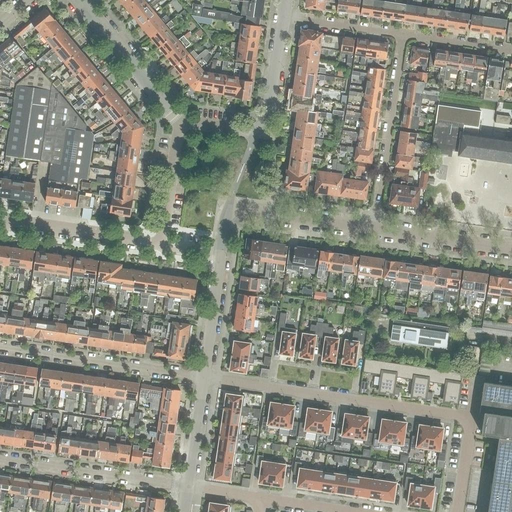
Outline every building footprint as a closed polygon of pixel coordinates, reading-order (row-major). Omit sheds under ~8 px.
[(133,16),(133,17),(153,0),(145,0),(144,0),(134,0),(125,8),(131,14),(132,14),(134,16),(133,16)] [(160,0),(153,0),(133,17),(134,18),(135,17),(136,19),(135,20),(141,26),(156,14),(152,8),(157,4),(161,1),(160,0)] [(174,0),(170,4),(177,13),(183,9),(175,0),(174,0)] [(204,0),(204,7),(211,8),(213,0),(209,0),(204,0)] [(230,0),(230,5),(242,6),(240,15),(247,16),(256,17),(260,18),(261,18),(261,16),(262,15),(263,8),(262,8),(263,6),(264,6),(264,5),(263,5),(263,4),(240,0),(230,0)] [(324,9),(325,4),(325,2),(330,3),(330,2),(338,4),(338,0),(307,0),(306,7),(308,7),(309,8),(321,10),(322,9),(324,9)] [(338,0),(338,4),(337,6),(337,11),(338,11),(339,13),(342,13),(343,12),(348,13),(349,0),(338,0)] [(359,14),(359,9),(360,0),(349,0),(348,13),(352,13),(353,14),(356,15),(357,14),(359,14)] [(362,0),(361,10),(361,15),(362,15),(363,16),(366,16),(367,16),(371,16),(373,0),(362,0)] [(373,0),(371,16),(376,17),(376,18),(380,18),(381,18),(382,18),(384,2),(384,1),(378,1),(378,0),(373,0)] [(384,2),(382,18),(383,18),(384,19),(388,20),(389,19),(393,19),(395,0),(390,0),(390,2),(384,2)] [(395,0),(393,19),(397,20),(398,21),(401,22),(402,21),(403,21),(406,5),(400,4),(400,0),(395,0)] [(403,21),(405,21),(406,22),(409,23),(410,22),(414,22),(417,0),(412,0),(412,5),(406,5),(403,21)] [(417,0),(414,22),(418,23),(419,24),(422,25),(423,24),(425,24),(427,8),(420,7),(421,0),(417,0)] [(439,0),(439,1),(435,26),(439,26),(440,27),(443,28),(444,27),(446,27),(448,11),(442,10),(443,0),(439,0)] [(470,26),(469,31),(471,31),(472,32),(475,33),(476,32),(481,32),(484,16),(483,16),(484,10),(486,2),(486,0),(481,0),(480,9),(479,16),(474,15),(472,15),(471,20),(470,26)] [(427,8),(425,24),(426,24),(427,25),(430,26),(431,25),(435,26),(439,1),(434,1),(433,9),(427,8)] [(191,16),(202,17),(203,9),(204,6),(193,4),(191,15),(191,16)] [(448,11),(446,27),(447,27),(448,29),(451,29),(452,28),(456,29),(460,4),(455,4),(454,12),(448,11)] [(460,4),(456,29),(460,29),(461,30),(464,31),(466,30),(467,30),(468,25),(469,26),(470,26),(471,20),(470,20),(469,20),(470,14),(463,13),(464,5),(460,4)] [(484,16),(481,32),(483,33),(484,34),(486,34),(487,33),(493,34),(496,9),(497,7),(493,7),(491,17),(484,16)] [(22,28),(25,32),(27,34),(31,30),(35,27),(39,32),(40,33),(54,21),(55,20),(50,13),(50,14),(46,9),(41,13),(40,12),(34,17),(35,18),(27,24),(22,28)] [(259,26),(260,18),(256,17),(247,16),(247,18),(235,16),(230,13),(203,9),(202,17),(212,19),(234,23),(256,26),(259,26)] [(496,9),(493,34),(498,35),(497,36),(503,37),(503,36),(504,36),(505,31),(507,20),(506,20),(504,19),(499,19),(500,9),(496,9)] [(154,32),(173,16),(170,12),(166,15),(165,15),(161,19),(156,14),(141,26),(147,33),(148,33),(149,34),(148,35),(149,36),(151,35),(154,32)] [(174,18),(156,33),(152,36),(150,38),(151,39),(152,38),(154,40),(153,40),(159,47),(174,35),(169,29),(174,25),(177,22),(174,18)] [(36,35),(39,39),(42,37),(47,43),(62,31),(61,30),(62,29),(58,24),(57,25),(54,21),(40,33),(39,32),(36,35)] [(261,27),(259,27),(259,26),(256,26),(234,23),(233,28),(240,29),(239,36),(259,39),(260,30),(259,30),(259,28),(260,28),(261,27)] [(29,37),(27,34),(25,32),(22,28),(18,32),(24,41),(29,37)] [(47,58),(70,40),(67,37),(68,36),(63,30),(62,31),(47,43),(52,49),(45,55),(47,58)] [(308,32),(302,31),(301,39),(300,38),(300,41),(300,44),(299,44),(299,45),(300,45),(299,45),(299,46),(300,47),(300,45),(301,45),(329,50),(329,49),(332,50),(340,51),(342,42),(343,38),(316,33),(316,32),(308,31),(308,32)] [(20,45),(24,41),(18,32),(13,36),(16,40),(20,45)] [(174,35),(159,47),(164,54),(165,54),(166,55),(166,56),(166,57),(187,40),(184,36),(183,36),(178,40),(174,35)] [(259,39),(239,36),(238,43),(231,42),(230,48),(257,51),(257,50),(256,50),(256,48),(257,48),(259,39)] [(2,44),(16,59),(15,60),(22,69),(26,73),(30,70),(19,57),(23,53),(24,53),(14,41),(11,37),(4,42),(5,43),(3,44),(2,44)] [(354,44),(355,39),(350,38),(349,37),(345,37),(344,38),(343,37),(343,38),(342,42),(340,51),(340,54),(347,55),(346,63),(346,67),(351,68),(351,64),(354,44)] [(357,40),(354,56),(361,57),(360,64),(364,64),(365,57),(368,41),(364,41),(363,39),(360,39),(359,40),(357,40)] [(63,62),(74,53),(78,50),(77,50),(78,49),(74,43),(73,44),(70,40),(47,58),(51,62),(54,60),(57,64),(58,65),(60,65),(63,62)] [(187,40),(166,57),(167,58),(168,57),(169,59),(168,59),(174,66),(189,54),(185,48),(190,44),(187,40)] [(370,67),(374,68),(378,43),(374,42),(373,41),(370,41),(369,41),(368,41),(365,57),(371,58),(371,63),(370,67)] [(381,59),(386,60),(386,59),(387,59),(388,56),(387,55),(388,44),(387,44),(386,43),(383,42),(382,43),(378,43),(374,68),(384,70),(385,65),(378,64),(379,59),(381,59)] [(0,57),(6,64),(12,72),(12,73),(16,70),(11,63),(15,60),(16,59),(2,44),(0,45),(0,57)] [(298,57),(319,60),(320,53),(328,55),(329,50),(301,45),(300,50),(299,49),(298,57)] [(253,64),(255,64),(256,55),(255,54),(256,52),(257,52),(257,51),(230,48),(230,53),(236,53),(235,61),(253,64)] [(410,73),(409,80),(414,81),(424,82),(426,83),(427,73),(425,73),(428,55),(429,52),(429,50),(413,48),(411,65),(422,66),(421,72),(418,72),(418,74),(410,73)] [(199,54),(197,55),(194,50),(189,54),(174,66),(180,73),(181,73),(182,74),(181,75),(182,76),(208,54),(205,50),(199,55),(199,54)] [(430,57),(429,67),(433,67),(433,66),(440,67),(439,75),(438,75),(437,84),(443,85),(444,80),(444,76),(448,52),(448,53),(443,52),(444,51),(437,50),(436,51),(435,53),(431,52),(430,57)] [(70,69),(62,76),(65,80),(88,61),(88,60),(87,61),(84,58),(85,57),(81,52),(80,52),(79,52),(75,55),(64,63),(70,69)] [(444,76),(444,80),(449,80),(450,74),(457,75),(457,70),(458,70),(459,70),(462,55),(461,55),(460,55),(460,53),(453,52),(453,54),(448,53),(448,52),(444,76)] [(44,54),(36,62),(39,65),(47,58),(45,55),(44,54)] [(208,54),(182,76),(183,77),(184,76),(185,78),(184,78),(190,85),(202,75),(204,71),(201,67),(205,63),(210,57),(208,54)] [(462,55),(459,70),(460,71),(467,72),(466,79),(466,82),(471,83),(475,56),(475,57),(470,56),(470,55),(463,54),(463,55),(462,55)] [(475,56),(471,83),(475,84),(476,84),(476,81),(477,81),(478,73),(485,74),(487,64),(488,59),(487,59),(487,57),(480,56),(480,58),(475,57),(475,56)] [(302,70),(325,74),(326,69),(318,68),(319,60),(298,57),(297,64),(298,65),(297,69),(296,69),(297,69),(302,70)] [(499,60),(489,59),(484,94),(483,100),(497,102),(503,60),(502,60),(502,61),(500,60),(499,59),(499,60)] [(210,92),(211,93),(214,73),(214,71),(217,60),(214,60),(213,61),(210,72),(204,71),(202,75),(190,85),(194,90),(208,92),(208,91),(210,91),(210,92)] [(88,61),(65,80),(68,83),(76,77),(81,83),(95,71),(96,70),(91,64),(90,65),(88,62),(89,61),(88,61)] [(227,68),(228,62),(223,61),(222,67),(221,74),(214,73),(211,93),(220,94),(220,93),(224,94),(227,75),(228,68),(227,68)] [(240,64),(236,63),(235,69),(234,69),(233,76),(227,75),(224,94),(225,94),(226,95),(230,95),(231,95),(236,95),(239,79),(240,70),(240,64)] [(255,66),(250,65),(245,64),(244,72),(248,73),(247,81),(239,79),(236,95),(235,98),(246,100),(249,100),(249,99),(251,99),(255,66)] [(13,104),(6,156),(51,162),(45,203),(49,203),(49,204),(61,206),(72,207),(76,207),(79,185),(80,179),(87,180),(87,177),(88,177),(94,138),(94,136),(91,132),(86,131),(87,126),(68,104),(58,92),(55,88),(46,79),(36,67),(16,85),(13,104)] [(374,68),(370,67),(368,67),(367,73),(360,72),(359,76),(383,80),(384,76),(385,75),(385,73),(384,71),(385,70),(384,70),(374,68)] [(0,79),(10,81),(10,80),(4,76),(1,76),(2,69),(0,69),(0,79)] [(22,69),(15,75),(18,80),(26,73),(22,69)] [(53,73),(50,70),(44,75),(47,78),(53,73)] [(295,76),(294,84),(315,87),(316,80),(324,81),(325,76),(317,74),(317,73),(297,70),(297,71),(297,72),(296,76),(295,76)] [(85,89),(78,95),(81,99),(104,80),(104,79),(103,80),(100,77),(101,76),(97,71),(96,72),(95,71),(81,83),(85,89)] [(12,73),(9,75),(13,78),(17,81),(18,80),(15,75),(12,73)] [(366,81),(365,88),(382,90),(382,89),(383,88),(383,85),(383,84),(383,80),(359,76),(358,80),(366,81)] [(104,80),(81,99),(82,99),(84,103),(92,96),(97,103),(111,90),(112,89),(107,83),(106,84),(104,81),(105,80),(104,80)] [(407,83),(407,86),(408,87),(407,92),(437,96),(438,91),(431,90),(430,92),(423,91),(424,82),(414,81),(409,80),(408,82),(407,83)] [(315,87),(294,84),(293,91),(294,91),(293,95),(321,99),(322,95),(314,94),(315,87)] [(364,94),(357,92),(356,97),(380,100),(381,96),(382,95),(382,93),(381,92),(382,90),(365,88),(364,94)] [(101,108),(94,114),(94,115),(97,118),(120,99),(119,100),(116,96),(117,95),(113,90),(112,91),(111,90),(97,103),(98,104),(101,108)] [(68,101),(73,96),(70,92),(65,97),(68,101)] [(405,98),(404,101),(405,102),(405,104),(421,106),(422,98),(430,99),(429,101),(436,102),(437,96),(407,92),(406,97),(405,98)] [(291,97),(289,108),(295,109),(296,109),(311,111),(312,104),(316,104),(320,105),(320,104),(321,99),(293,95),(293,96),(292,96),(292,95),(292,96),(292,97),(291,97)] [(380,108),(380,105),(379,104),(380,100),(356,97),(348,95),(348,100),(363,102),(362,108),(379,110),(379,109),(380,108)] [(82,99),(73,106),(76,110),(84,103),(82,99)] [(123,113),(127,110),(127,109),(128,108),(125,104),(123,103),(122,104),(120,100),(121,99),(120,99),(97,118),(100,122),(107,116),(112,122),(123,113)] [(404,106),(403,109),(404,110),(403,115),(427,119),(428,115),(419,114),(421,106),(405,104),(405,105),(404,106)] [(379,110),(362,108),(361,114),(354,112),(353,116),(377,120),(378,116),(379,115),(379,113),(378,112),(379,110)] [(297,113),(296,121),(317,124),(318,117),(326,118),(326,113),(311,111),(296,109),(295,113),(297,113)] [(129,111),(125,115),(114,123),(118,128),(111,134),(111,135),(142,127),(140,123),(138,120),(137,121),(134,117),(135,116),(130,111),(129,112),(129,111)] [(509,125),(510,116),(496,114),(495,123),(509,125)] [(345,120),(360,122),(359,128),(376,130),(376,129),(377,128),(377,125),(376,124),(377,120),(353,116),(346,115),(345,120)] [(401,121),(401,124),(402,125),(402,127),(407,128),(417,129),(418,121),(427,122),(427,119),(403,115),(403,120),(401,121)] [(511,139),(507,139),(476,134),(477,133),(468,132),(468,133),(463,132),(464,122),(436,118),(431,153),(451,156),(452,150),(456,151),(459,151),(459,155),(511,162),(511,139)] [(296,121),(295,128),(296,128),(295,133),(295,134),(315,137),(315,136),(323,137),(324,132),(320,132),(321,124),(317,124),(296,121)] [(89,126),(92,130),(97,126),(93,122),(93,123),(89,126)] [(142,127),(111,135),(112,137),(121,138),(120,145),(139,148),(139,147),(140,147),(142,140),(140,140),(141,135),(142,135),(143,132),(142,127)] [(342,135),(345,136),(350,137),(374,140),(375,137),(376,136),(376,133),(375,132),(376,130),(359,128),(358,133),(348,131),(343,130),(342,135)] [(398,142),(423,146),(424,142),(416,141),(417,133),(406,132),(401,131),(401,133),(399,133),(399,137),(400,138),(399,142),(398,142)] [(293,140),(292,147),(313,151),(314,143),(322,144),(322,139),(314,138),(315,137),(295,134),(295,135),(294,136),(294,140),(293,140)] [(350,137),(350,140),(357,141),(356,148),(368,150),(372,150),(373,149),(374,148),(374,145),(373,144),(374,140),(350,137)] [(397,147),(397,152),(398,152),(398,154),(402,155),(414,156),(415,149),(422,150),(423,146),(398,142),(398,143),(399,143),(399,148),(397,147)] [(110,151),(109,155),(109,156),(138,160),(139,160),(137,160),(138,155),(139,156),(140,149),(139,148),(120,145),(119,152),(110,151)] [(347,146),(347,151),(355,153),(354,160),(366,162),(371,162),(371,161),(372,160),(373,156),(372,155),(372,150),(368,150),(356,148),(347,146)] [(292,147),(291,155),(292,155),(291,159),(291,160),(311,163),(322,165),(325,161),(325,160),(312,158),(313,151),(292,147)] [(396,165),(396,166),(412,168),(413,161),(422,163),(422,157),(414,156),(402,155),(398,154),(397,159),(396,160),(395,163),(396,164),(396,165)] [(116,170),(130,172),(135,173),(135,172),(137,172),(138,165),(136,165),(137,161),(138,161),(138,160),(109,156),(108,160),(117,162),(116,170)] [(290,159),(289,167),(290,167),(289,171),(316,176),(317,171),(310,170),(311,163),(291,160),(291,159),(290,159)] [(332,165),(328,194),(332,194),(332,195),(340,196),(340,195),(341,191),(342,179),(343,174),(344,164),(337,163),(338,159),(333,159),(332,163),(332,165)] [(315,186),(314,192),(316,192),(315,193),(323,194),(323,193),(328,194),(332,165),(332,163),(327,162),(327,164),(326,171),(317,170),(317,171),(316,176),(315,181),(315,186)] [(356,171),(353,197),(358,198),(359,199),(362,199),(363,199),(365,199),(368,183),(360,182),(361,170),(370,171),(369,170),(370,165),(371,165),(371,164),(366,163),(357,162),(356,171)] [(8,197),(11,198),(15,167),(11,166),(9,175),(8,179),(2,178),(0,193),(0,197),(8,198),(8,197)] [(15,167),(11,198),(14,198),(13,199),(21,200),(24,181),(18,180),(19,176),(18,176),(20,168),(15,167)] [(393,185),(390,203),(392,203),(393,204),(397,205),(398,204),(404,205),(406,186),(408,177),(410,170),(400,169),(395,168),(396,169),(395,174),(394,174),(394,175),(402,176),(401,185),(396,185),(395,185),(393,185)] [(33,201),(37,170),(33,170),(31,178),(30,182),(24,181),(21,200),(29,201),(30,200),(33,201)] [(341,191),(340,195),(342,196),(343,197),(346,197),(347,196),(353,197),(356,171),(351,170),(350,180),(342,179),(341,191)] [(285,179),(284,188),(298,190),(298,189),(306,190),(314,192),(315,186),(308,185),(308,179),(315,181),(316,176),(289,171),(287,171),(287,175),(286,179),(285,179)] [(421,171),(418,188),(419,188),(419,189),(425,190),(428,172),(421,171)] [(114,185),(134,188),(134,187),(133,187),(134,183),(135,183),(136,176),(135,176),(135,175),(130,174),(116,172),(115,179),(105,178),(104,183),(114,184),(114,185)] [(406,186),(404,205),(409,205),(410,207),(414,207),(415,206),(417,207),(419,189),(419,188),(418,188),(412,187),(414,178),(408,177),(406,186)] [(134,188),(114,185),(113,192),(99,190),(99,191),(94,190),(94,195),(112,197),(131,200),(131,196),(133,196),(134,188)] [(85,196),(83,208),(89,209),(91,194),(86,193),(85,196)] [(132,200),(131,200),(112,197),(111,204),(105,203),(105,204),(102,204),(101,211),(115,213),(115,214),(124,216),(124,215),(130,215),(131,215),(132,210),(131,210),(131,209),(132,202),(132,200)] [(242,274),(256,276),(259,260),(261,242),(258,242),(258,240),(256,240),(257,239),(246,238),(245,251),(244,252),(243,255),(244,256),(244,257),(245,258),(244,259),(245,259),(254,260),(252,269),(244,268),(243,267),(243,269),(242,274)] [(261,242),(259,260),(267,262),(264,277),(270,278),(275,244),(269,243),(268,242),(265,242),(264,243),(261,242)] [(284,271),(287,251),(288,246),(286,246),(285,245),(281,244),(280,245),(275,244),(270,278),(275,279),(276,270),(284,271)] [(3,246),(2,247),(0,246),(0,275),(1,271),(2,265),(8,266),(11,247),(3,246)] [(9,266),(8,272),(19,274),(22,250),(19,250),(20,249),(11,247),(8,266),(9,266)] [(296,247),(295,247),(295,248),(290,247),(289,247),(289,249),(286,269),(291,270),(292,265),(299,266),(298,274),(303,275),(307,249),(301,248),(301,247),(298,247),(296,247)] [(25,268),(32,269),(34,251),(26,249),(25,251),(22,250),(19,274),(18,282),(23,283),(25,268)] [(316,269),(318,256),(318,251),(317,250),(316,249),(313,249),(312,250),(307,249),(303,275),(307,276),(308,268),(316,269)] [(36,251),(33,271),(40,272),(39,279),(40,279),(39,284),(44,285),(48,254),(45,254),(45,252),(36,251)] [(320,252),(320,257),(316,277),(317,277),(316,282),(320,282),(321,277),(322,277),(323,270),(330,271),(331,271),(333,254),(333,253),(332,253),(331,252),(328,251),(326,252),(325,252),(324,252),(320,252)] [(51,253),(51,255),(48,254),(44,285),(47,285),(48,281),(50,281),(51,273),(56,274),(59,254),(51,253)] [(56,274),(54,287),(55,287),(59,287),(61,278),(70,279),(72,261),(73,256),(63,255),(63,256),(60,256),(60,255),(59,254),(56,274)] [(343,273),(345,255),(344,255),(343,254),(340,254),(339,254),(333,254),(331,271),(330,271),(329,278),(334,279),(335,272),(342,273),(343,273)] [(347,274),(355,275),(358,256),(356,256),(355,255),(352,255),(351,255),(349,255),(349,256),(345,255),(343,273),(342,273),(340,287),(345,288),(347,274)] [(362,257),(360,257),(357,274),(365,276),(364,285),(368,285),(372,259),(367,258),(366,257),(363,256),(362,257)] [(74,263),(71,285),(75,286),(77,276),(84,277),(87,259),(78,257),(78,259),(75,258),(74,263)] [(375,277),(381,278),(384,260),(383,260),(382,259),(379,258),(377,259),(372,259),(368,285),(373,286),(375,277)] [(87,259),(84,277),(91,278),(90,284),(95,285),(98,267),(98,262),(95,261),(95,260),(87,259)] [(384,279),(383,285),(390,286),(390,288),(391,288),(394,289),(396,280),(398,263),(395,262),(393,261),(392,260),(389,259),(388,261),(386,260),(386,265),(384,279)] [(100,267),(96,287),(100,288),(101,283),(110,284),(113,262),(103,261),(103,262),(100,262),(100,267)] [(396,280),(394,289),(407,291),(408,282),(410,270),(410,265),(407,264),(405,263),(404,262),(401,261),(400,263),(398,262),(398,263),(396,280)] [(113,262),(110,284),(116,285),(115,287),(117,287),(116,292),(120,292),(121,292),(124,270),(121,269),(122,264),(113,262)] [(410,270),(408,282),(410,282),(409,291),(413,292),(414,288),(421,289),(424,266),(422,264),(419,264),(418,265),(416,265),(416,266),(412,265),(410,265),(410,270)] [(424,266),(421,289),(421,293),(425,294),(426,291),(433,292),(437,268),(435,267),(434,266),(431,265),(430,267),(428,266),(428,267),(425,267),(425,266),(424,266)] [(433,294),(440,296),(445,296),(444,302),(449,270),(444,269),(443,268),(440,268),(438,268),(437,268),(433,292),(433,294)] [(120,292),(119,303),(123,304),(125,291),(133,292),(136,270),(127,269),(127,270),(124,270),(121,292),(120,292)] [(146,273),(146,271),(136,270),(133,292),(141,293),(140,298),(141,298),(140,306),(143,306),(148,273),(146,273)] [(457,297),(460,277),(461,272),(459,271),(459,270),(455,270),(454,271),(449,270),(444,302),(449,303),(450,296),(457,297)] [(463,272),(462,277),(459,297),(467,298),(466,305),(471,306),(471,300),(472,300),(475,274),(472,274),(472,273),(470,273),(470,272),(466,271),(465,272),(463,272)] [(148,273),(143,306),(147,307),(149,294),(157,296),(160,274),(151,272),(151,274),(148,273)] [(160,274),(157,296),(165,297),(164,301),(164,305),(168,306),(172,277),(170,276),(170,275),(160,274)] [(484,301),(487,280),(488,275),(486,275),(486,274),(482,274),(481,274),(479,274),(479,275),(475,274),(472,300),(476,301),(476,300),(484,301)] [(168,306),(168,307),(171,307),(172,303),(173,298),(181,299),(185,277),(175,276),(175,277),(172,277),(168,306)] [(247,277),(242,276),(241,281),(240,281),(239,288),(240,288),(240,289),(259,292),(260,284),(268,285),(269,280),(247,277)] [(494,277),(490,277),(485,311),(489,312),(492,298),(499,299),(498,303),(499,303),(499,298),(500,298),(502,278),(503,278),(501,277),(500,276),(497,276),(496,276),(494,276),(494,277)] [(181,299),(180,307),(195,309),(196,300),(194,300),(197,280),(193,280),(193,278),(185,277),(181,299)] [(499,298),(499,303),(503,304),(503,301),(510,302),(510,305),(511,294),(511,278),(511,279),(509,278),(508,279),(503,279),(502,278),(500,298),(499,298)] [(301,295),(311,297),(312,290),(303,288),(301,295)] [(258,297),(244,295),(239,294),(237,303),(238,303),(238,306),(259,309),(260,304),(257,303),(258,297)] [(4,333),(12,334),(12,333),(14,334),(19,303),(14,302),(13,312),(12,316),(7,315),(4,333)] [(19,303),(14,334),(17,334),(17,335),(24,336),(27,318),(21,317),(23,304),(19,303)] [(61,304),(60,309),(55,340),(58,340),(58,341),(66,342),(69,324),(63,323),(65,309),(66,305),(61,304)] [(255,320),(256,313),(258,313),(263,314),(264,309),(259,309),(238,306),(237,309),(236,309),(235,316),(236,317),(236,318),(255,320)] [(37,319),(34,338),(44,339),(47,321),(48,321),(49,313),(48,313),(49,308),(45,307),(44,312),(43,312),(42,320),(37,319)] [(47,321),(44,339),(52,340),(53,339),(55,340),(60,309),(54,308),(52,322),(48,321),(47,321)] [(418,309),(407,308),(406,315),(417,316),(418,309)] [(81,312),(76,311),(74,325),(69,324),(66,342),(74,343),(77,343),(81,312)] [(88,345),(88,341),(90,327),(84,326),(86,312),(81,312),(77,343),(79,343),(79,344),(87,346),(87,345),(88,345)] [(283,332),(280,354),(281,354),(282,355),(285,356),(286,355),(292,356),(293,351),(293,352),(293,350),(296,330),(284,328),(287,314),(280,313),(278,331),(283,332)] [(90,345),(90,346),(98,347),(98,346),(101,347),(106,315),(100,314),(98,328),(93,327),(90,345)] [(27,318),(24,336),(32,337),(32,336),(34,337),(34,338),(37,319),(38,316),(37,315),(33,315),(32,319),(27,318)] [(106,315),(101,347),(104,347),(103,348),(112,349),(114,331),(109,330),(109,326),(108,326),(108,322),(110,322),(111,316),(106,315)] [(112,349),(120,350),(120,349),(122,350),(127,318),(122,318),(120,332),(114,331),(112,349)] [(127,318),(122,350),(125,350),(125,351),(133,352),(133,351),(136,334),(130,333),(132,319),(127,318)] [(235,318),(234,326),(235,326),(234,329),(239,330),(258,333),(258,327),(259,321),(255,320),(236,318),(235,318)] [(393,319),(390,339),(446,348),(449,328),(393,319)] [(490,322),(483,321),(482,328),(481,333),(488,334),(490,322)] [(141,331),(143,322),(138,322),(136,334),(133,351),(136,352),(136,353),(144,354),(146,342),(147,336),(141,335),(142,331),(141,331)] [(191,326),(168,322),(167,329),(162,328),(162,326),(151,324),(150,331),(161,333),(187,337),(188,334),(190,334),(191,326)] [(300,353),(300,357),(305,358),(306,359),(310,359),(311,358),(312,358),(315,337),(320,338),(323,323),(317,322),(316,326),(311,325),(310,333),(304,332),(301,351),(300,351),(300,352),(300,353)] [(490,322),(488,334),(495,335),(497,323),(490,322)] [(326,338),(323,360),(324,362),(328,362),(329,361),(335,362),(335,358),(336,358),(336,356),(335,356),(338,337),(332,336),(333,328),(328,327),(329,324),(323,323),(320,338),(326,338)] [(497,323),(495,335),(502,336),(504,324),(497,323)] [(504,324),(502,336),(509,337),(511,325),(504,324)] [(352,339),(346,338),(343,357),(342,359),(343,359),(342,363),(348,364),(349,365),(352,366),(353,365),(355,365),(358,344),(363,345),(365,331),(359,330),(359,332),(353,331),(352,339)] [(187,339),(187,337),(161,333),(161,337),(166,337),(166,338),(170,339),(169,345),(188,348),(189,340),(187,339)] [(150,342),(146,342),(144,354),(145,354),(145,353),(153,354),(154,343),(150,342)] [(231,356),(232,356),(254,359),(254,360),(256,360),(257,355),(251,354),(252,345),(235,342),(234,344),(233,343),(232,349),(233,350),(232,355),(231,355),(231,356)] [(177,359),(186,360),(188,348),(169,345),(168,351),(156,350),(155,355),(173,357),(173,358),(175,359),(175,358),(177,358),(177,359)] [(482,352),(478,376),(484,377),(489,378),(493,354),(482,352)] [(231,357),(232,357),(231,363),(230,362),(229,368),(230,369),(230,370),(233,371),(233,372),(242,374),(242,372),(245,373),(247,363),(253,364),(254,360),(254,359),(232,356),(231,356),(231,357)] [(382,375),(379,392),(386,393),(386,394),(389,394),(392,394),(393,394),(394,387),(396,377),(398,364),(365,359),(363,372),(382,375)] [(0,401),(5,402),(7,386),(8,382),(14,382),(17,365),(8,364),(8,365),(6,365),(1,394),(0,400),(0,401)] [(414,380),(411,397),(418,398),(418,399),(421,399),(421,398),(424,399),(425,399),(426,392),(428,382),(430,368),(398,364),(396,377),(414,380)] [(19,392),(18,397),(12,397),(11,403),(22,404),(23,397),(23,392),(24,389),(27,368),(24,367),(24,366),(17,365),(14,382),(19,383),(18,391),(19,392)] [(35,386),(38,368),(30,367),(30,368),(27,368),(24,389),(29,389),(29,385),(35,386)] [(462,373),(430,368),(428,382),(446,385),(444,402),(450,403),(450,404),(453,404),(453,403),(457,404),(462,373)] [(50,370),(42,369),(39,386),(45,387),(44,391),(45,391),(44,400),(48,401),(53,372),(50,371),(50,370)] [(51,409),(52,401),(54,393),(55,393),(55,389),(61,389),(63,372),(56,371),(55,372),(53,372),(48,401),(47,408),(51,409)] [(72,374),(72,373),(63,372),(61,389),(66,390),(65,398),(66,399),(64,411),(69,411),(74,375),(72,374)] [(77,392),(82,393),(85,375),(77,374),(77,375),(74,375),(69,411),(73,412),(75,400),(77,392)] [(82,393),(88,393),(86,402),(88,402),(86,414),(90,414),(96,378),(93,378),(93,377),(85,375),(82,393)] [(90,414),(94,415),(96,403),(97,403),(98,395),(104,396),(106,379),(98,377),(98,378),(96,378),(90,414)] [(114,381),(114,380),(106,379),(104,396),(109,397),(108,405),(109,405),(108,410),(112,411),(114,401),(117,381),(114,381)] [(114,401),(112,411),(116,411),(117,411),(117,407),(118,407),(119,402),(119,398),(125,399),(128,383),(128,382),(120,381),(120,382),(117,381),(114,401)] [(130,399),(137,400),(139,384),(131,382),(131,383),(128,383),(125,399),(124,410),(129,411),(130,399)] [(511,511),(511,386),(484,382),(479,412),(484,413),(481,434),(499,437),(494,471),(487,511),(511,511)] [(151,387),(151,386),(141,385),(139,400),(144,401),(145,398),(149,399),(149,397),(179,402),(180,391),(164,388),(164,389),(151,387)] [(223,409),(248,412),(249,408),(243,407),(244,397),(239,396),(239,395),(230,394),(230,395),(227,395),(226,396),(225,396),(224,402),(225,402),(225,408),(223,408),(223,409)] [(23,397),(22,404),(26,405),(32,406),(34,398),(23,397)] [(144,401),(139,400),(138,407),(153,409),(177,413),(177,410),(178,410),(179,404),(178,404),(179,402),(149,397),(149,399),(145,398),(144,401)] [(283,403),(282,403),(282,405),(271,403),(269,418),(263,417),(261,430),(267,431),(268,427),(279,428),(283,403)] [(283,405),(284,403),(283,403),(279,428),(290,430),(289,435),(296,436),(298,422),(292,421),(294,407),(283,405)] [(3,439),(3,444),(10,445),(11,444),(13,445),(16,423),(19,408),(13,407),(11,422),(10,428),(5,427),(3,439)] [(178,416),(177,415),(177,413),(153,409),(152,414),(159,415),(158,421),(175,424),(176,422),(177,422),(178,416)] [(222,423),(240,425),(241,416),(248,417),(248,412),(223,409),(224,410),(223,415),(222,415),(221,421),(223,421),(222,423)] [(320,409),(319,409),(319,410),(308,409),(306,424),(300,423),(298,436),(305,437),(305,432),(316,434),(320,409)] [(320,411),(321,409),(320,409),(316,434),(328,436),(327,440),(333,440),(335,428),(329,427),(331,412),(320,411)] [(357,415),(356,414),(356,416),(345,414),(343,429),(337,428),(335,441),(341,442),(342,438),(353,440),(357,415)] [(358,416),(358,415),(357,415),(353,440),(365,441),(364,445),(370,446),(372,433),(366,433),(368,418),(358,416)] [(61,435),(58,451),(59,451),(59,452),(66,453),(69,453),(72,431),(73,427),(73,422),(74,416),(69,416),(67,426),(66,430),(61,431),(61,435)] [(32,419),(30,431),(25,430),(23,447),(31,448),(31,447),(33,448),(37,425),(37,420),(33,420),(32,419)] [(394,420),(393,422),(383,420),(380,435),(374,434),(373,446),(379,447),(379,444),(391,445),(394,420)] [(395,422),(395,420),(394,420),(391,445),(402,447),(401,451),(407,452),(409,439),(403,438),(406,423),(395,422)] [(175,424),(158,421),(157,427),(150,426),(149,431),(174,435),(174,432),(175,432),(176,426),(175,425),(175,424)] [(16,423),(13,445),(15,445),(15,446),(23,447),(25,430),(20,430),(21,423),(16,423)] [(219,436),(238,439),(240,425),(222,423),(222,424),(221,424),(220,430),(221,430),(220,436),(219,436)] [(88,424),(87,433),(86,433),(85,438),(81,438),(78,455),(85,456),(85,455),(88,456),(93,425),(88,424)] [(37,425),(33,448),(35,448),(35,449),(44,450),(46,434),(41,433),(42,426),(37,425)] [(90,457),(98,458),(100,441),(95,440),(96,431),(96,425),(93,425),(88,456),(90,456),(90,457)] [(428,448),(431,427),(432,426),(431,426),(431,427),(420,426),(418,437),(412,436),(410,449),(416,449),(417,447),(428,448)] [(432,426),(431,427),(428,448),(427,451),(439,453),(438,460),(444,461),(447,445),(441,444),(443,429),(432,427),(432,426)] [(46,434),(44,450),(51,451),(52,450),(54,451),(57,429),(58,428),(52,427),(51,434),(46,434)] [(111,437),(113,428),(108,427),(107,432),(105,441),(100,441),(98,458),(105,459),(105,458),(108,459),(111,437)] [(113,428),(108,459),(110,459),(110,460),(117,461),(117,460),(118,460),(120,444),(119,444),(115,443),(116,438),(116,434),(116,428),(113,428)] [(76,432),(72,431),(69,453),(71,453),(71,454),(78,455),(81,438),(75,437),(76,432)] [(174,437),(173,437),(174,435),(149,431),(149,436),(156,437),(155,443),(172,446),(172,444),(174,443),(174,437)] [(120,444),(118,460),(120,461),(120,462),(126,462),(127,461),(129,462),(131,446),(131,445),(125,444),(126,437),(121,436),(119,444),(120,444)] [(218,450),(236,453),(238,439),(219,436),(219,437),(220,437),(219,443),(218,443),(217,449),(218,449),(218,450)] [(172,446),(155,443),(154,449),(147,448),(146,453),(171,456),(171,454),(172,454),(173,448),(172,447),(172,446)] [(215,464),(234,467),(236,453),(218,450),(218,452),(217,452),(216,457),(217,458),(216,463),(215,463),(215,464)] [(143,452),(142,457),(154,459),(153,465),(169,468),(169,466),(170,465),(171,459),(170,459),(171,456),(146,453),(143,452)] [(274,461),(263,459),(259,483),(270,485),(270,486),(274,461)] [(274,461),(270,486),(271,486),(271,485),(282,486),(286,463),(274,461)] [(309,490),(313,468),(301,467),(302,463),(295,462),(293,475),(299,475),(297,487),(309,488),(309,490)] [(226,480),(232,481),(234,467),(215,464),(215,465),(216,465),(215,471),(214,471),(213,476),(214,477),(214,479),(217,479),(217,480),(226,481),(226,480)] [(313,468),(309,490),(310,490),(310,489),(321,490),(325,470),(313,468)] [(333,494),(336,472),(325,470),(321,490),(333,492),(332,493),(333,494)] [(345,494),(348,474),(336,472),(333,494),(334,494),(334,492),(345,494)] [(348,474),(345,494),(356,496),(356,497),(357,497),(360,476),(348,474)] [(5,492),(10,493),(12,476),(5,475),(5,476),(3,475),(0,491),(0,505),(2,506),(3,501),(5,492)] [(14,503),(13,507),(18,508),(22,478),(20,478),(20,477),(12,476),(10,493),(14,494),(13,502),(14,503)] [(360,476),(357,497),(358,497),(358,496),(369,497),(372,477),(360,476)] [(372,477),(369,497),(380,499),(380,501),(381,501),(384,479),(372,477)] [(419,508),(423,483),(412,482),(413,478),(406,477),(404,489),(410,490),(408,505),(419,507),(418,508),(419,508)] [(25,479),(22,478),(18,508),(22,509),(22,504),(23,504),(24,495),(30,496),(32,479),(25,478),(25,479)] [(39,480),(32,479),(30,496),(34,497),(32,510),(34,511),(37,511),(42,481),(39,481),(39,480)] [(384,479),(381,501),(382,499),(393,501),(396,481),(384,479)] [(49,499),(49,498),(52,483),(51,483),(51,482),(44,481),(44,482),(42,481),(37,511),(42,511),(44,498),(49,499)] [(54,483),(51,499),(56,500),(54,511),(59,511),(64,484),(61,484),(61,483),(54,482),(54,483)] [(440,486),(434,485),(423,483),(419,508),(420,509),(420,507),(431,509),(433,493),(439,493),(440,486)] [(64,484),(59,511),(64,511),(64,510),(66,501),(71,502),(74,485),(66,484),(66,485),(64,484)] [(74,511),(79,511),(83,487),(81,487),(81,486),(74,485),(71,502),(76,503),(74,511)] [(83,487),(79,511),(83,511),(84,508),(85,508),(86,504),(90,505),(93,488),(86,487),(86,488),(83,487)] [(93,488),(90,505),(95,506),(96,506),(95,510),(94,511),(99,511),(103,490),(100,490),(100,489),(93,488)] [(103,490),(99,511),(103,511),(104,507),(110,508),(112,492),(112,491),(105,490),(105,491),(103,490)] [(110,508),(109,511),(114,511),(115,508),(122,509),(124,494),(122,493),(122,492),(115,491),(115,492),(113,492),(112,492),(110,508)] [(131,495),(130,507),(135,508),(136,501),(142,502),(142,501),(147,502),(146,508),(163,511),(163,509),(164,508),(165,500),(131,495)] [(229,511),(230,506),(210,503),(208,511),(229,511)]
